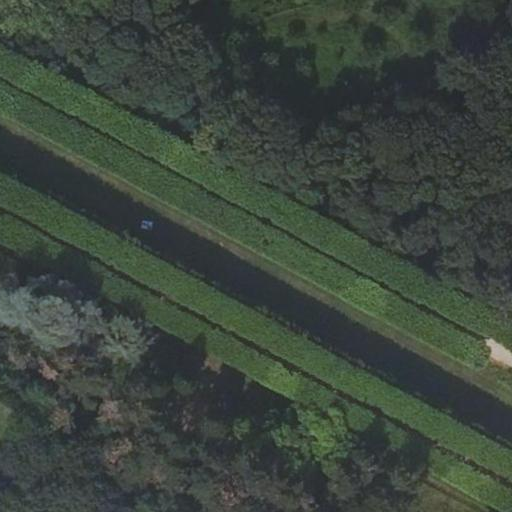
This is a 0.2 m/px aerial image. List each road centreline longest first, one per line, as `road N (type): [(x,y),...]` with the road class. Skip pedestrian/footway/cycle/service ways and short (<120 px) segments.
road 1 (track): [(0,85),(511,367)]
road 2 (track): [(511,490),(0,212)]
road 3 (track): [(391,301),(511,211)]
